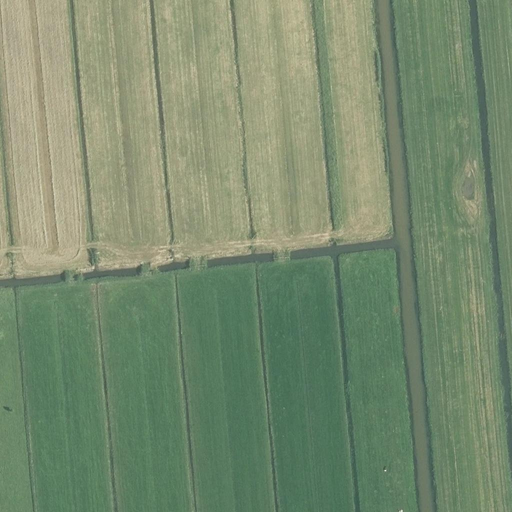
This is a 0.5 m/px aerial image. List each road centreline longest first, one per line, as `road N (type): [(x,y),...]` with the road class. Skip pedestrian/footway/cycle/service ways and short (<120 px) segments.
road 1 (track): [(148,252),(68,248),(82,397)]
road 2 (track): [(371,137),(376,217),(348,234),(281,240),(284,275)]
road 3 (track): [(281,240),(196,247),(201,283)]
